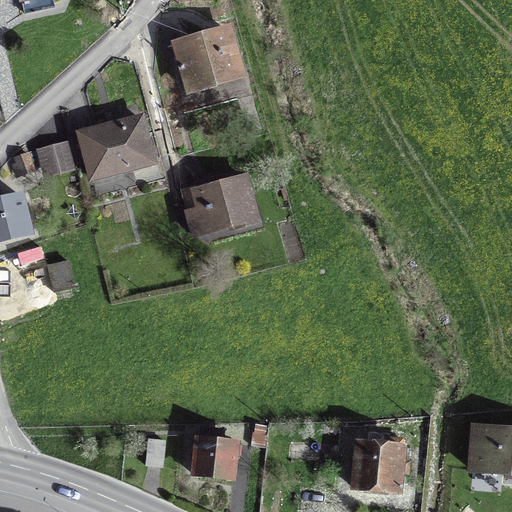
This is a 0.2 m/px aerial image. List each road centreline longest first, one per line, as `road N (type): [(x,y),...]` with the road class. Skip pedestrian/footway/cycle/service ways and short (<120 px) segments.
road 1 (residential): [(156,0),(96,72),(0,159)]
road 2 (primary): [(144,511),(18,466)]
